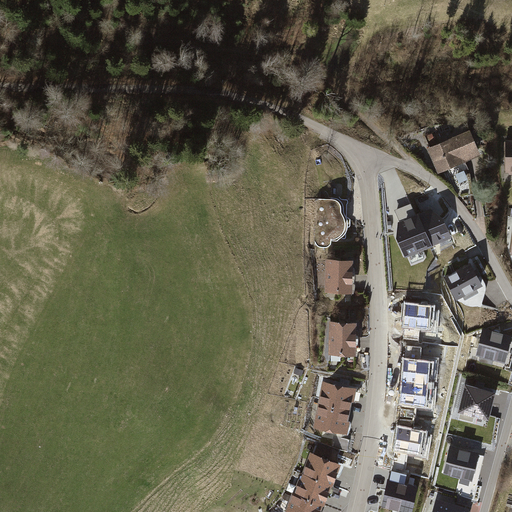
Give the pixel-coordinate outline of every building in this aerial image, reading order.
[(470,129),(427,147),(438,173),(481,155),(470,129)] [(344,198),(317,198),(314,199),(313,201),(313,242),(315,245),(317,246),(325,246),(329,242),(329,239),(345,238),(345,228),(348,226),(349,218),(344,215),(344,198)] [(432,211),(417,217),(429,246),(451,237),(443,218),(432,211)] [(417,217),(399,225),(399,238),(406,255),(429,246),(417,217)] [(353,260),(326,259),(324,291),(352,292),(353,260)] [(472,266),(470,261),(444,277),(456,298),(482,283),(479,277),(472,266)] [(436,305),(404,301),(401,329),(433,332),(436,305)] [(356,321),(329,321),(329,355),(356,354),(356,321)] [(511,335),(483,329),(477,356),(506,362),(511,335)] [(431,361),(404,359),(402,383),(428,386),(431,361)] [(355,387),(321,381),(317,405),(348,411),(351,400),(353,400),(355,387)] [(428,386),(402,383),(399,404),(426,407),(428,386)] [(495,390),(464,384),(458,412),(489,419),(495,390)] [(348,411),(317,405),(313,428),(347,435),(349,420),(346,420),(348,411)] [(428,432),(397,426),(393,452),(423,457),(428,432)] [(480,452),(450,444),(442,473),(472,481),(480,452)] [(341,461),(311,450),(303,471),(333,483),(341,461)] [(333,483),(303,471),(294,491),(325,503),(333,483)] [(413,511),(419,486),(390,479),(384,505),(410,511),(413,511)] [(321,511),(325,503),(294,491),(285,511),(321,511)] [(468,511),(470,508),(436,498),(432,511),(468,511)]
